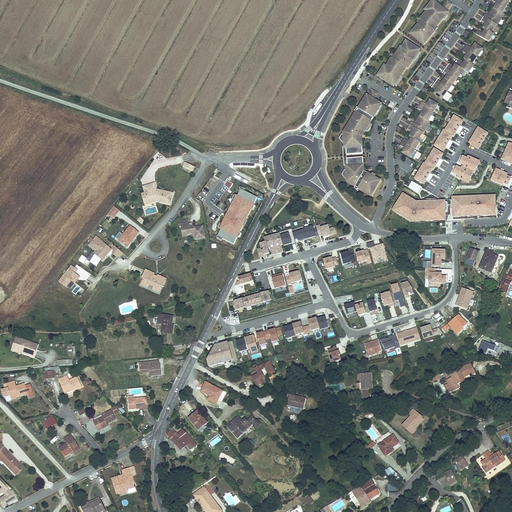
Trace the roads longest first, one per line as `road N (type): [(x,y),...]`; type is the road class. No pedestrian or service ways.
road 1 (residential): [(477,0),(393,122),(392,181),(370,228)]
road 2 (residential): [(453,234),(456,278),(444,303),(356,333),(328,302)]
road 3 (unclassified): [(376,511),(455,436),(511,407)]
road 4 (residential): [(159,439),(5,511)]
road 5 (secondary): [(307,141),(393,0)]
road 6 (secondary): [(215,311),(286,177)]
